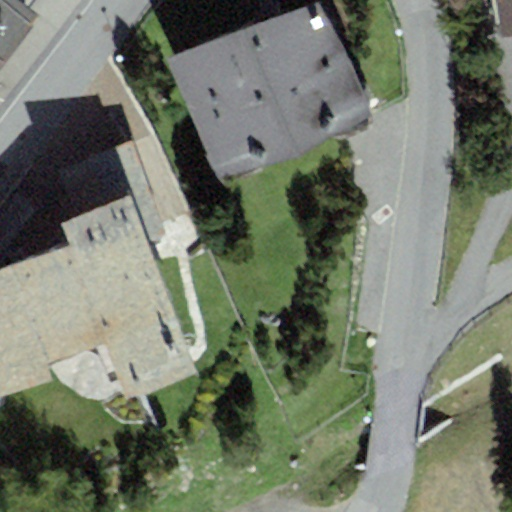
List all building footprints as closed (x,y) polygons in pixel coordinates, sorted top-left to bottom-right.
[(0,0),(0,41),(28,0),(0,0)] [(325,0),(273,0),(171,49),(228,167),(373,99),(325,0)] [(511,0),(472,0),(504,176),(511,174),(511,0)] [(68,160),(75,190),(142,173),(134,144),(68,160)] [(0,267),(0,398),(59,380),(88,400),(134,391),(198,375),(131,198),(74,217),(80,242),(0,267)]
